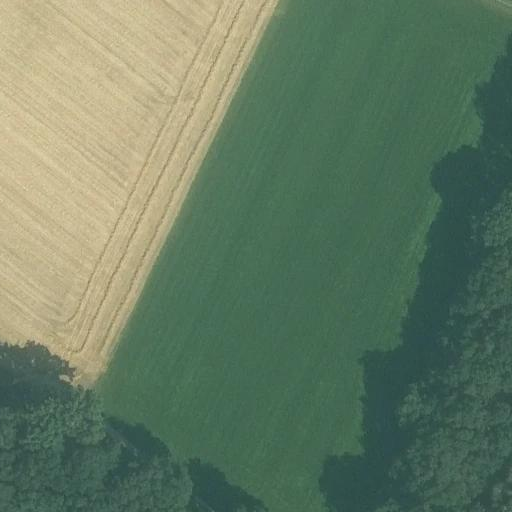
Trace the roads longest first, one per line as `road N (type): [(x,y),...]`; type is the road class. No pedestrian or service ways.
road 1 (track): [(390,511),(511,208)]
road 2 (track): [(210,511),(27,368)]
